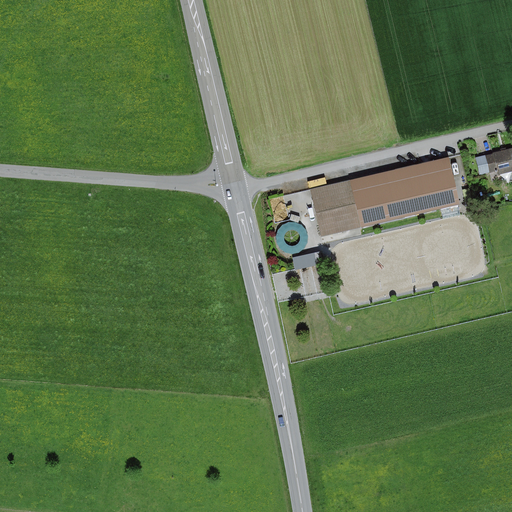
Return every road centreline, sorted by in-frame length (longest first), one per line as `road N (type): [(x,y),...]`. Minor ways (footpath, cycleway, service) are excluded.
road 1 (primary): [(301,511),(236,190)]
road 2 (track): [(236,190),(511,123)]
road 3 (unclassified): [(236,190),(0,172)]
road 4 (primary): [(236,190),(190,0)]
